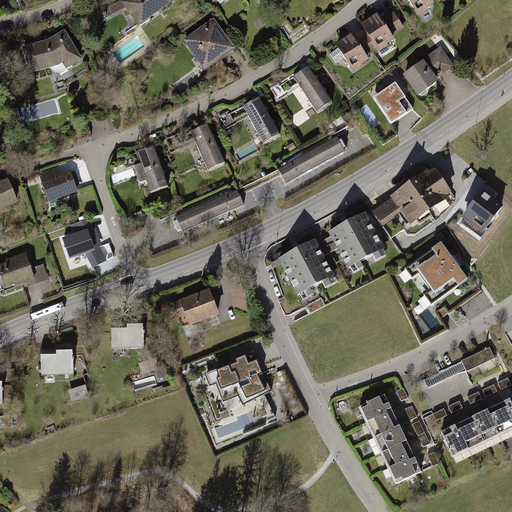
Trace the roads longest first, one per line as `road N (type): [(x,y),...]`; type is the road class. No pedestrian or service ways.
road 1 (residential): [(135,284),(96,155),(106,143),(271,70),(366,0)]
road 2 (secondary): [(245,242),(355,183),(511,77)]
road 3 (residential): [(511,305),(414,358),(312,399)]
road 4 (residential): [(245,242),(312,399)]
road 5 (secondary): [(0,335),(135,284)]
road 6 (residential): [(312,399),(380,511)]
